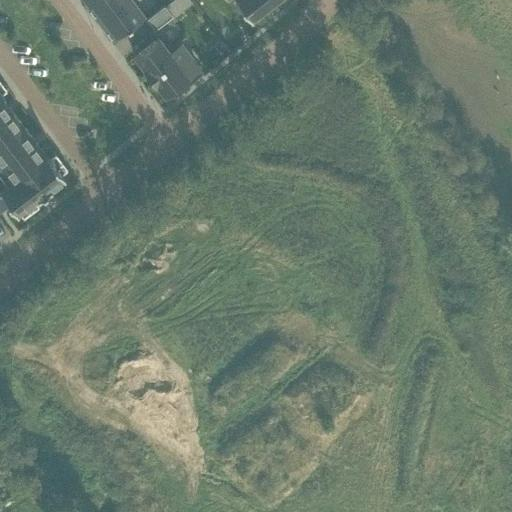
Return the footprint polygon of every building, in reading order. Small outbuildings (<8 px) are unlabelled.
[(90,0),(88,2),(86,4),(99,21),(126,0),(90,0)] [(126,0),(99,21),(112,38),(143,15),(131,0),(126,0)] [(234,0),(250,19),(274,0),(234,0)] [(458,3),(435,6),(440,46),(462,44),(463,53),(477,52),(474,27),(462,29),(458,3)] [(153,29),(171,15),(163,5),(145,18),(153,29)] [(435,20),(397,25),(400,50),(439,45),(439,47),(440,46),(435,6),(434,6),(435,20)] [(499,8),(491,9),(493,21),(501,20),(499,8)] [(501,20),(493,21),(494,33),(502,32),(501,20)] [(181,79),(198,67),(180,43),(169,52),(158,38),(134,55),(145,69),(144,70),(154,83),(155,83),(163,93),(168,89),(171,92),(184,83),(181,79)] [(505,51),(497,52),(498,64),(506,63),(505,51)] [(506,63),(498,64),(500,76),(508,75),(506,63)] [(444,81),(419,84),(421,98),(446,95),(444,81)] [(0,164),(12,180),(0,188),(0,192),(15,213),(36,197),(37,198),(50,189),(49,187),(64,176),(46,154),(45,155),(0,96),(1,95),(0,92),(0,164)] [(440,113),(410,117),(413,143),(458,137),(455,113),(465,111),(463,98),(439,101),(440,113)]
